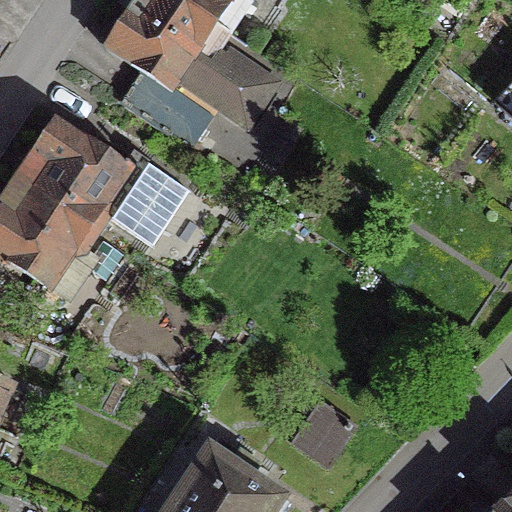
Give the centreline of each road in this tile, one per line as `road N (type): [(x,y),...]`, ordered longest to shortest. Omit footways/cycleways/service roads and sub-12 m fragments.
road 1 (residential): [(511,378),(388,511)]
road 2 (residential): [(69,0),(0,106)]
